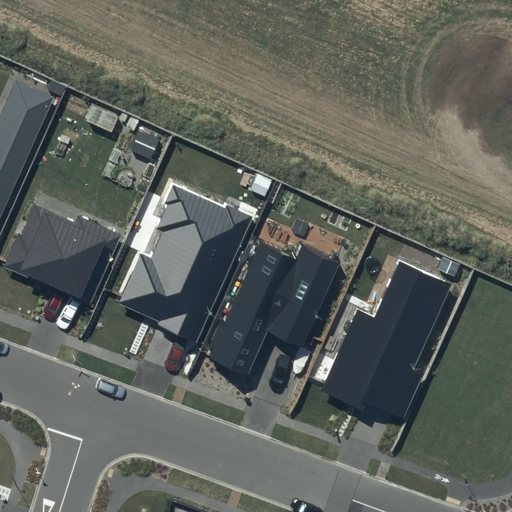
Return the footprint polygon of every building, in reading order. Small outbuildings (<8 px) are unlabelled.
[(0,220),(54,96),(15,79),(0,114),(0,220)] [(252,219),(173,184),(164,204),(168,205),(157,228),(164,231),(151,259),(140,254),(117,307),(197,343),(252,219)] [(76,222),(34,203),(6,266),(89,304),(121,235),(78,216),(76,222)] [(340,260),(300,243),(295,255),(260,240),(210,357),(248,373),(267,331),(303,346),(340,260)] [(452,284),(400,261),(375,318),(358,310),(323,391),(361,408),(363,402),(404,420),(424,374),(414,370),(452,284)]
